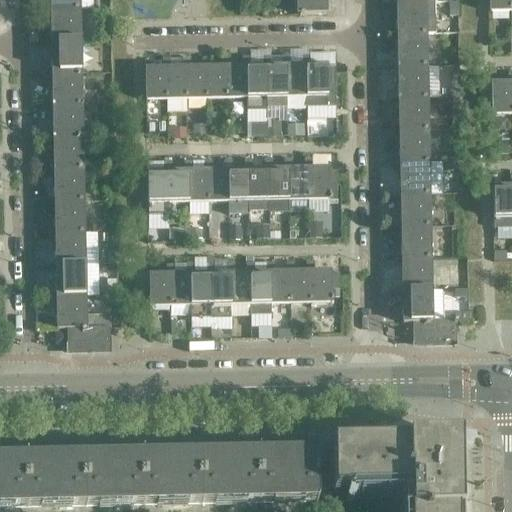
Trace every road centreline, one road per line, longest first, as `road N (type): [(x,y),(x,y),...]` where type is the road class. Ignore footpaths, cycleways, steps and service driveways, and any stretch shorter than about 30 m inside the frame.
road 1 (residential): [(26,39),(33,392)]
road 2 (residential): [(375,386),(371,42)]
road 3 (tertiary): [(33,392),(375,386)]
road 4 (unknown): [(372,169),(145,172)]
road 5 (residential): [(145,48),(371,42)]
road 6 (unknown): [(373,269),(150,270)]
road 7 (tertiary): [(375,386),(511,382)]
